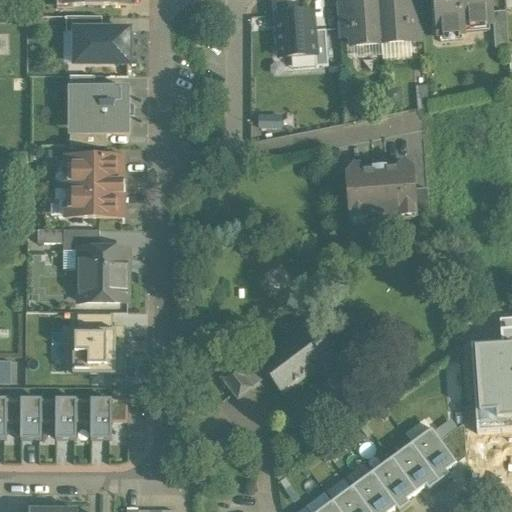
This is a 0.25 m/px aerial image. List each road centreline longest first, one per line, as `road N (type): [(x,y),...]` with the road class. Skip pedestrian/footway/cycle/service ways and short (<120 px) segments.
road 1 (residential): [(166,172),(163,482),(0,480)]
road 2 (residential): [(166,172),(216,169),(236,157),(243,137),(240,0)]
road 3 (residential): [(201,0),(169,10),(162,33),(166,172)]
